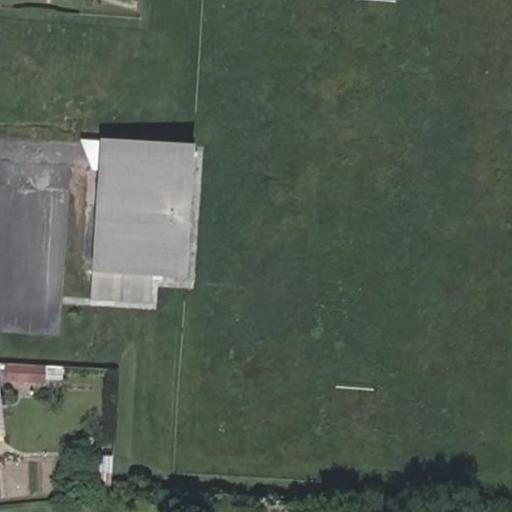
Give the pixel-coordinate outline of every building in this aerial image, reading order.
[(106,170),(107,139),(88,138),(98,169),(106,170)] [(202,144),(107,139),(106,170),(101,299),(146,301),(147,271),(194,274),(202,144)] [(53,380),(54,362),(16,361),(15,378),(53,380)] [(102,471),(115,472),(117,455),(91,454),(89,470),(102,471)] [(114,489),(115,472),(102,471),(101,488),(114,489)] [(145,485),(124,483),(124,486),(124,492),(144,493),(145,485)]
